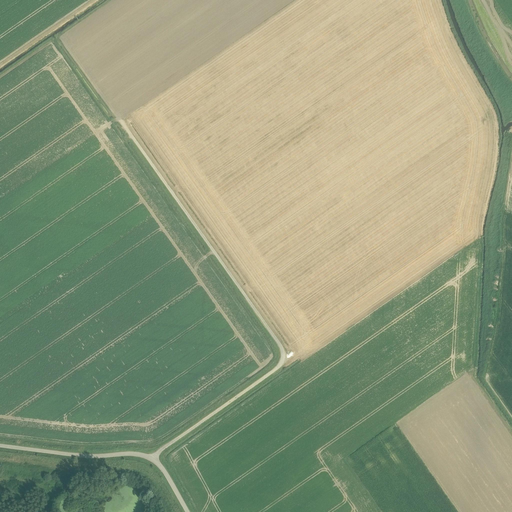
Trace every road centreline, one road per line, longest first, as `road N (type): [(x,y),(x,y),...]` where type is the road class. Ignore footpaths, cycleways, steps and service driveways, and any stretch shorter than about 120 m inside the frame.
road 1 (unclassified): [(151,458),(283,357),(124,126)]
road 2 (unclassified): [(151,458),(0,445)]
